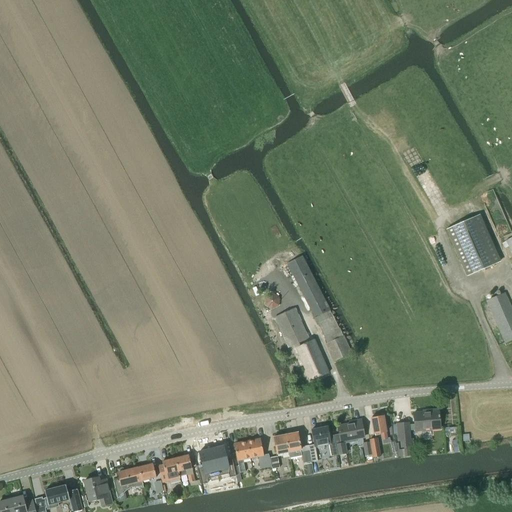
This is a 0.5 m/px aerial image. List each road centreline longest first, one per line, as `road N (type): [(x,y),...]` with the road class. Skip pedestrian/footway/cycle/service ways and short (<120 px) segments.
road 1 (tertiary): [(511,384),(389,394),(250,419),(0,480)]
road 2 (track): [(101,454),(94,371),(0,190)]
